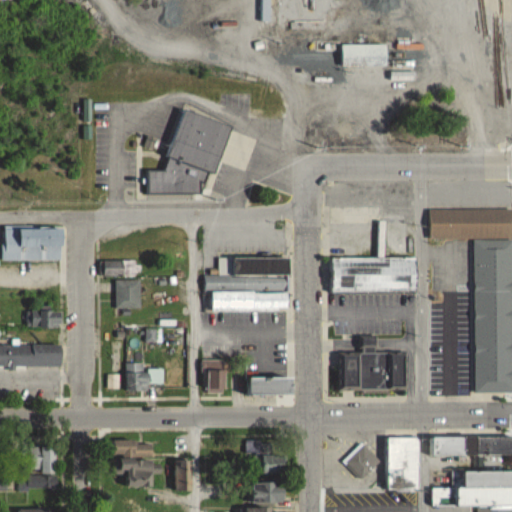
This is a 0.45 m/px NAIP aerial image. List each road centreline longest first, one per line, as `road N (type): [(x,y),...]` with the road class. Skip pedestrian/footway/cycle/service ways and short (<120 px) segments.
road 1 (tertiary): [(0,418),(511,413)]
road 2 (residential): [(0,217),(306,206)]
road 3 (residential): [(306,206),(310,171),(319,166),(511,163)]
road 4 (residential): [(308,416),(306,206)]
road 5 (residential): [(81,418),(83,216)]
